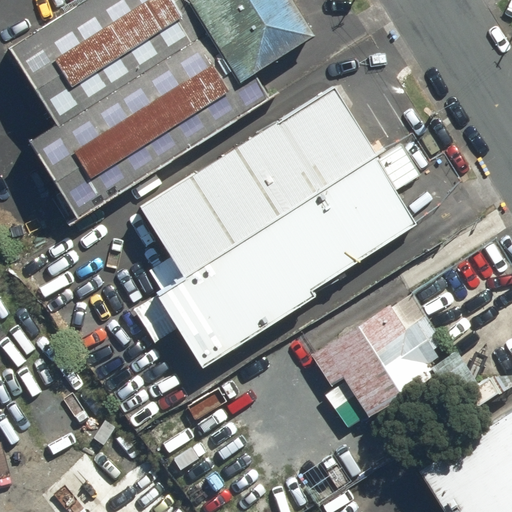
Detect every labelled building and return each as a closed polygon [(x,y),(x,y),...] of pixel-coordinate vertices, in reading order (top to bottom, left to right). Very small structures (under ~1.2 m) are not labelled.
[(248,111),(177,0),(77,0),(2,47),(51,124),(20,143),(70,222),(248,111)] [(285,0),(180,0),(231,80),(306,33),(285,0)] [(177,275),(369,155),(327,88),(135,208),(177,275)] [(412,222),(369,155),(177,275),(150,292),(196,366),(305,298),(301,292),(412,222)] [(403,289),(315,344),(363,420),(451,365),(403,289)] [(511,511),(511,406),(413,468),(441,511),(511,511)] [(104,468),(73,498),(85,510),(115,480),(104,468)]
